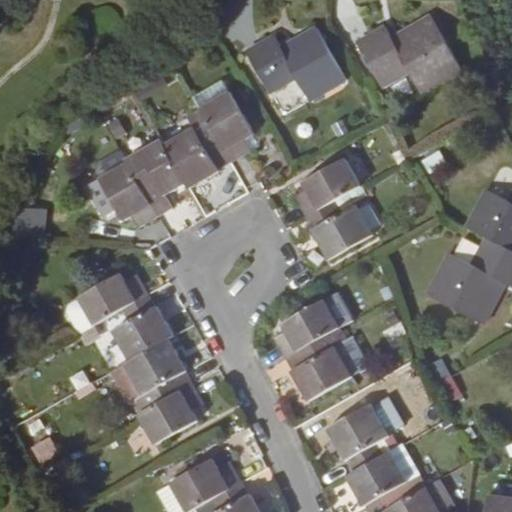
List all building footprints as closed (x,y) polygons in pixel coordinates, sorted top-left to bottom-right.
[(431,15),(392,37),(386,26),(357,42),(382,86),(409,71),(422,94),(463,71),(431,15)] [(248,51),(270,92),(297,77),(310,100),(347,80),(317,27),(281,47),(275,36),(248,51)] [(255,134),(223,80),(194,96),(201,109),(231,162),(251,150),(245,139),(255,134)] [(231,162),(201,109),(188,116),(195,128),(165,145),(187,183),(190,188),(220,171),(219,169),(231,162)] [(165,145),(162,139),(127,159),(129,162),(159,215),(173,207),(166,195),(187,183),(165,145)] [(429,174),(447,164),(439,151),(421,161),(429,174)] [(361,186),(346,158),(303,182),(308,190),(296,196),(308,216),(334,201),(361,186)] [(159,215),(129,162),(87,186),(104,217),(118,209),(124,220),(132,216),(138,227),(159,215)] [(511,198),(511,201),(487,189),(468,226),(488,237),(511,249),(511,198)] [(375,235),(358,205),(342,214),(334,201),(308,216),(315,229),(313,230),(330,260),(375,235)] [(26,230),(46,229),(45,210),(25,211),(26,230)] [(511,249),(488,237),(482,247),(466,238),(456,256),(450,253),(429,294),(486,324),(505,283),(511,285),(511,249)] [(126,281),(122,273),(79,297),(95,325),(124,309),(149,295),(137,274),(126,281)] [(156,307),(149,295),(124,309),(131,321),(113,331),(131,361),(169,339),(174,336),(158,306),(156,307)] [(341,328),(325,300),(282,323),(287,332),(276,337),(287,359),(341,328)] [(353,377),(336,347),(348,340),(341,328),(287,359),(294,370),(292,371),(310,402),(353,377)] [(187,371),(169,339),(131,361),(113,371),(131,403),(134,401),(141,413),(192,384),(185,372),(187,371)] [(446,361),(433,366),(447,403),(461,398),(446,361)] [(94,382),(76,392),(80,398),(97,389),(94,382)] [(204,405),(192,384),(141,413),(139,414),(156,445),(199,421),(193,411),(204,405)] [(385,440),(390,436),(373,404),(328,429),(346,460),(348,460),(355,472),(391,451),(385,440)] [(399,430),(390,436),(385,440),(391,451),(402,445),(406,443),(399,430)] [(51,440),(35,446),(41,461),(57,455),(51,440)] [(355,472),(348,476),(365,506),(367,505),(370,511),(383,511),(427,487),(402,445),(391,451),(355,472)] [(220,468),(214,458),(199,467),(195,460),(179,469),(183,477),(157,491),(168,511),(190,511),(214,499),(242,483),(230,462),(220,468)] [(427,487),(383,511),(443,511),(455,506),(440,480),(427,487)] [(261,511),(252,494),(249,496),(242,483),(214,499),(221,511),(218,511),(261,511)] [(511,511),(511,497),(489,494),(486,511),(511,511)]
